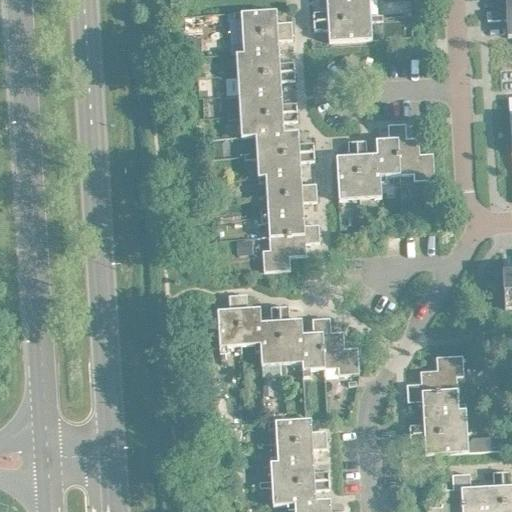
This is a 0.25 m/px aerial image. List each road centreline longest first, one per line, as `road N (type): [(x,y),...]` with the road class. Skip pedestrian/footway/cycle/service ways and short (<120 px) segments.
road 1 (secondary): [(111,451),(85,0)]
road 2 (secondary): [(20,0),(46,436)]
road 3 (residential): [(378,511),(371,439),(383,393),(459,263)]
road 4 (residential): [(466,86),(475,220)]
